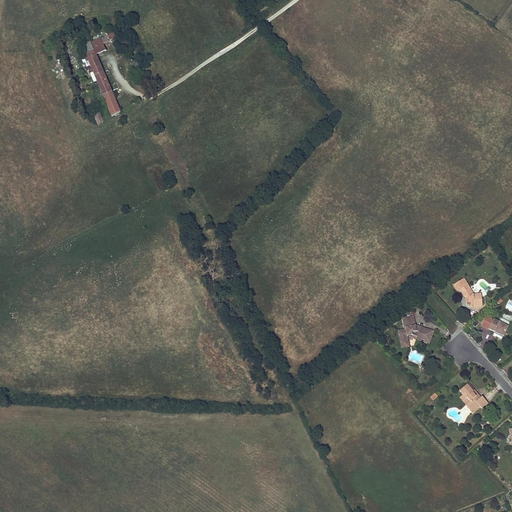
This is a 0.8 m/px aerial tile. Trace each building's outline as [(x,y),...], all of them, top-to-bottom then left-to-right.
[(93,47),(85,50),(88,58),(87,58),(87,59),(87,60),(87,61),(88,61),(89,61),(92,69),(91,70),(91,71),(92,72),(93,72),(94,72),(104,97),(109,94),(108,92),(111,91),(96,54),(106,50),(101,39),(91,43),(93,47)] [(109,94),(104,97),(112,116),(120,112),(120,111),(111,91),(108,92),(109,94)] [(99,113),(94,116),(98,124),(103,121),(99,113)] [(465,278),(454,285),(457,291),(460,289),(466,299),(466,303),(470,303),(471,306),(481,305),(480,294),(474,295),(474,294),(465,278)] [(397,331),(399,341),(407,339),(407,336),(411,335),(412,338),(417,337),(430,342),(434,332),(420,327),(419,329),(415,327),(415,325),(413,315),(401,318),(404,330),(397,331)] [(495,319),(490,329),(503,337),(509,327),(495,319)] [(407,339),(399,341),(401,349),(409,347),(407,339)] [(469,383),(467,384),(474,392),(473,392),(474,394),(473,395),(476,397),(478,395),(469,383)] [(474,392),(467,384),(460,391),(463,394),(460,397),(466,404),(465,405),(471,411),(478,405),(480,406),(482,409),(488,404),(483,397),(481,398),(478,395),(476,397),(473,395),(474,394),(473,392),(474,392)] [(478,405),(471,411),(472,413),(480,406),(478,405)]
